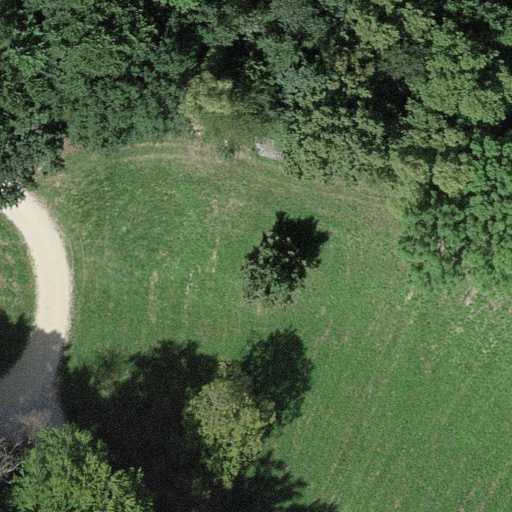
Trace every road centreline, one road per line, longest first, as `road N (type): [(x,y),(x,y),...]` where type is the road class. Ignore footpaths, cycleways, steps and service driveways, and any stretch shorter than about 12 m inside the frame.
road 1 (track): [(46,264),(201,192),(292,179),(511,242)]
road 2 (track): [(17,403),(39,358),(46,264),(29,225),(0,195)]
road 3 (track): [(0,409),(17,403),(106,511)]
